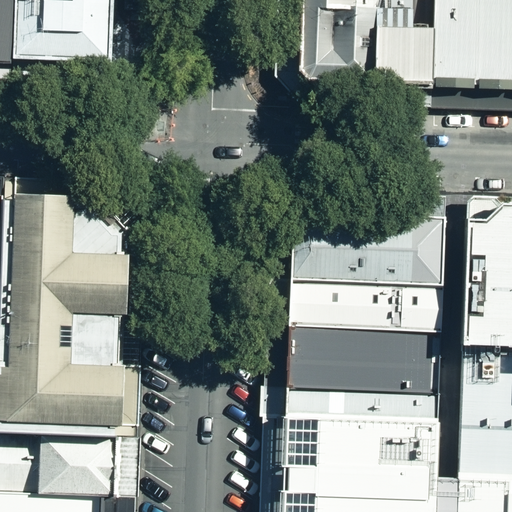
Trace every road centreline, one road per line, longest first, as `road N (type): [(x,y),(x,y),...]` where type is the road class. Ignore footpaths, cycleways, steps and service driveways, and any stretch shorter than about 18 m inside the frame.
road 1 (unclassified): [(210,143),(197,511)]
road 2 (unclassified): [(511,154),(210,143)]
road 3 (unclassified): [(210,143),(0,135)]
road 4 (unclassified): [(214,0),(210,143)]
